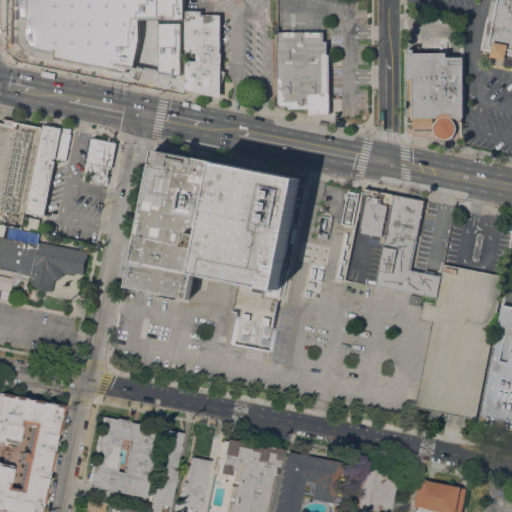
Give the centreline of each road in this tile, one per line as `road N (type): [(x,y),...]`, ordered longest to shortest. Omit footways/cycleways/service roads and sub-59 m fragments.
road 1 (residential): [(511,466),(0,365)]
road 2 (residential): [(60,511),(140,111)]
road 3 (residential): [(384,160),(387,0)]
road 4 (primary): [(384,160),(238,131)]
